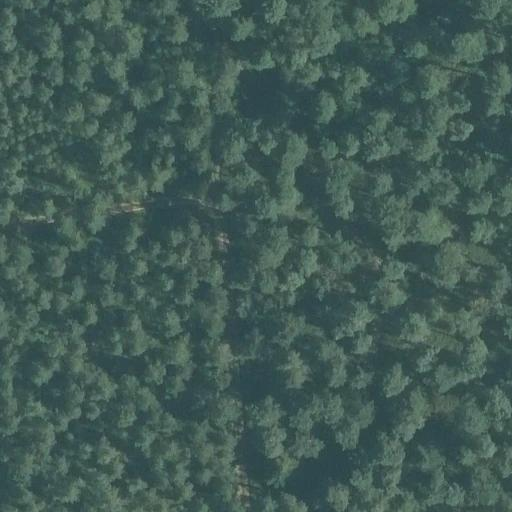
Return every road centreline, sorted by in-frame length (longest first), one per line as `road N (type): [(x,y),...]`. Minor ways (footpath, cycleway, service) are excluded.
road 1 (track): [(244,511),(199,0)]
road 2 (track): [(0,226),(216,196)]
